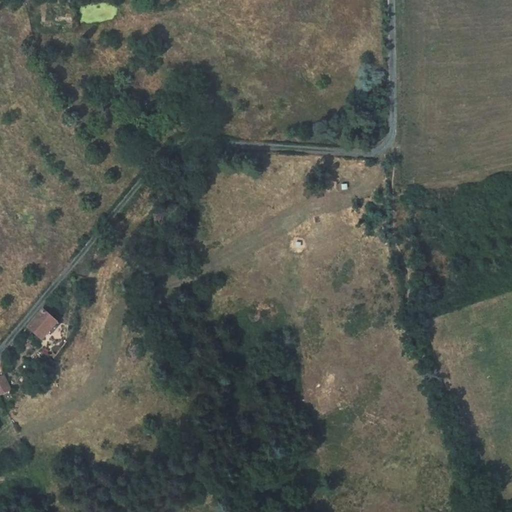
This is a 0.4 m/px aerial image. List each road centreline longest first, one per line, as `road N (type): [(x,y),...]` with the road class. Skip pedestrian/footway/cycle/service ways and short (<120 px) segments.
road 1 (track): [(0,350),(172,148),(196,140),(370,153),(393,132)]
road 2 (unclassified): [(393,132),(389,0)]
